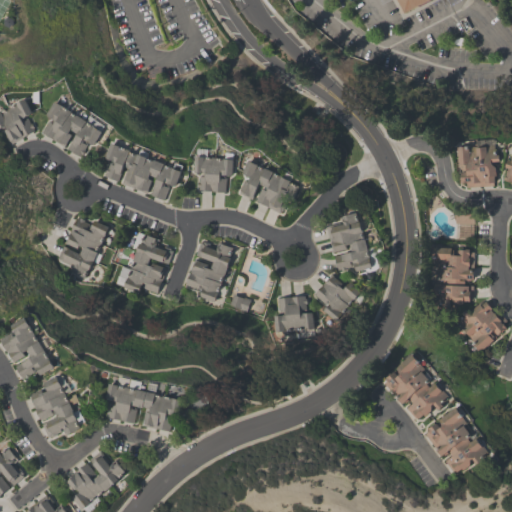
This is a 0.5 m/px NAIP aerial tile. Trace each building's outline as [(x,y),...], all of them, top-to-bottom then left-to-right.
[(427,0),(403,13),(396,0),(427,0)] [(102,133),(93,146),(86,141),(87,142),(87,145),(84,149),(85,150),(82,154),(81,154),(80,156),(67,148),(72,141),(73,141),(77,134),(71,130),(69,133),(72,135),(64,147),(41,131),(48,120),(51,119),(45,115),(59,95),(74,105),(70,111),(77,116),(78,116),(94,127),(102,133)] [(9,143),(3,130),(5,128),(4,125),(0,127),(0,109),(23,98),(31,113),(25,116),(27,117),(30,123),(31,122),(33,127),(32,128),(34,131),(9,143)] [(183,166),(174,187),(168,184),(169,187),(163,200),(150,195),(153,186),(154,187),(157,179),(150,176),(149,180),(151,181),(146,194),(121,183),(127,170),(129,170),(129,169),(124,167),(118,181),(104,176),(105,173),(104,172),(107,166),(108,167),(110,160),(105,158),(112,143),(130,151),(130,152),(138,155),(138,154),(154,161),(154,160),(173,168),(172,169),(173,169),(176,163),(183,166)] [(458,148),(495,146),(495,156),(499,156),(499,163),(491,163),(491,166),(495,169),(496,177),(494,177),(494,183),(485,184),(484,182),(479,183),(479,184),(470,184),(469,183),(466,183),(466,184),(461,184),(461,183),(460,183),(459,173),(466,173),(466,168),(461,168),(460,166),(459,166),(458,148)] [(511,183),(502,180),(507,169),(504,168),(506,160),(510,161),(511,155),(511,183)] [(198,190),(198,186),(197,186),(197,181),(199,181),(199,176),(202,174),(193,173),(195,158),(204,158),(224,160),(224,161),(233,161),(231,177),(224,176),(226,179),(225,192),(198,190)] [(239,193),(244,181),(248,183),(250,179),(241,175),(248,162),(290,182),(289,183),(297,187),(292,199),(288,197),(280,213),(255,201),(261,189),(265,192),(266,189),(258,186),(252,200),(239,193)] [(355,213),(358,222),(359,222),(363,239),(364,239),(369,258),(368,258),(370,267),(355,271),(354,268),(341,272),(340,269),(337,269),(334,256),(351,251),(349,245),(345,246),(346,249),(332,252),(325,226),(341,222),(339,217),(355,213)] [(108,228),(88,269),(87,268),(83,276),(71,271),(74,266),(73,265),(73,263),(72,263),(71,264),(56,256),(62,244),(79,252),(82,247),(78,245),(77,248),(63,241),(70,227),(71,228),(76,217),(79,218),(79,217),(84,219),(84,221),(92,225),(94,220),(108,228)] [(123,286),(126,278),(127,278),(133,261),(132,261),(138,243),(140,243),(143,234),(159,239),(157,245),(163,247),(164,245),(170,248),(170,249),(172,250),(167,264),(150,258),(147,265),(151,266),(152,262),(165,267),(156,292),(143,288),(143,287),(142,285),(142,284),(141,283),(138,292),(123,286)] [(214,301),(199,296),(202,287),(201,287),(200,288),(197,289),(185,284),(189,272),(188,272),(193,258),(208,264),(206,268),(210,270),(213,262),(195,255),(200,241),(203,242),(203,241),(210,243),(209,245),(216,247),(218,242),(231,247),(230,251),(233,252),(224,276),(223,276),(216,293),(217,293),(214,301)] [(435,247),(451,248),(451,250),(458,250),(458,249),(469,250),(469,251),(474,252),(473,266),(472,266),(472,270),(473,270),(473,280),(464,279),(464,285),(473,285),(472,299),(469,299),(469,301),(463,301),(462,303),(453,303),(451,299),(448,299),(448,306),(438,306),(439,297),(434,297),(434,283),(441,283),(441,280),(437,280),(437,267),(435,266),(435,247)] [(360,291),(341,313),(342,314),(335,321),(322,310),(328,304),(328,303),(329,302),(327,300),(324,303),(313,294),(322,284),(321,283),(330,273),(345,286),(349,282),(360,291)] [(250,299),(245,311),(228,304),(233,292),(250,299)] [(312,327),(274,331),(273,315),(283,314),(283,311),(278,311),(277,298),(304,295),(304,298),(305,298),(306,303),(304,303),(305,309),(300,309),(300,313),(311,312),(312,327)] [(478,351),(471,342),(472,342),(467,335),(466,336),(457,324),(458,318),(462,315),(460,313),(465,309),(470,315),(472,314),(472,309),(479,303),(480,305),(488,298),(506,322),(503,324),(506,328),(497,335),(496,333),(494,335),(495,337),(492,339),(492,340),(478,351)] [(11,326),(25,318),(38,343),(40,342),(54,368),(39,376),(35,368),(34,371),(22,378),(15,365),(30,357),(27,352),(24,354),(25,356),(15,362),(14,361),(13,362),(6,350),(5,350),(0,340),(0,336),(8,332),(8,333),(11,332),(14,338),(17,337),(11,326)] [(425,417),(423,415),(418,419),(417,417),(415,418),(406,408),(412,403),(409,400),(413,397),(412,396),(407,400),(408,401),(405,403),(405,402),(402,405),(383,385),(386,381),(385,380),(389,376),(390,377),(394,373),(398,378),(400,375),(395,369),(400,365),(400,366),(411,356),(424,370),(421,373),(433,386),(434,384),(441,391),(442,390),(448,397),(445,400),(446,401),(442,405),(441,404),(440,405),(443,407),(438,412),(433,406),(431,407),(431,411),(425,417)] [(75,394),(78,401),(70,405),(76,419),(75,420),(79,429),(65,435),(63,430),(56,433),(57,434),(50,437),(50,436),(47,437),(42,424),(56,417),(54,411),(53,414),(40,420),(31,399),(32,398),(31,395),(42,390),(44,393),(47,392),(43,383),(56,377),(63,394),(64,394),(66,398),(75,394)] [(182,401),(178,417),(171,415),(172,418),(169,430),(162,430),(156,427),(150,426),(144,423),(146,411),(150,412),(151,409),(143,407),(143,408),(135,406),(136,409),(137,409),(134,422),(126,421),(120,419),(114,418),(107,415),(108,413),(106,412),(107,407),(109,407),(110,403),(112,401),(105,400),(109,383),(173,399),(182,401)] [(456,472),(454,470),(452,472),(444,461),(451,456),(449,453),(452,450),(451,449),(447,452),(447,453),(444,455),(441,457),(434,449),(435,448),(424,433),(428,431),(427,430),(436,423),(440,429),(442,427),(438,421),(438,420),(442,417),(443,417),(455,409),(466,424),(465,425),(472,435),(470,436),(471,437),(468,440),(470,443),(475,439),(480,446),(482,445),(486,451),(484,452),(489,459),(477,467),(472,460),(470,462),(469,466),(463,471),(461,469),(456,472)] [(0,492),(0,451),(7,446),(14,456),(15,455),(18,459),(13,462),(18,468),(19,467),(23,472),(22,473),(24,475),(12,484),(9,481),(8,481),(1,472),(0,473),(0,475),(9,486),(0,492)] [(125,473),(117,479),(118,480),(104,491),(96,497),(95,496),(88,501),(90,503),(81,509),(73,498),(79,493),(76,489),(74,491),(70,485),(68,486),(64,482),(77,472),(75,471),(86,462),(94,473),(95,477),(99,473),(88,459),(100,450),(110,463),(114,459),(125,473)] [(65,511),(25,511),(23,509),(46,494),(47,496),(49,495),(53,501),(49,504),(53,509),(60,504),(65,511)]
